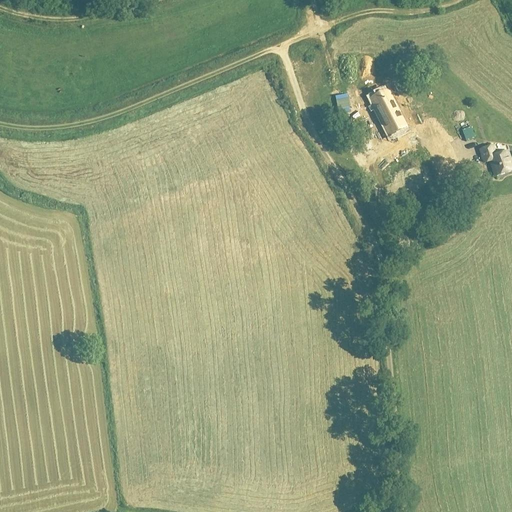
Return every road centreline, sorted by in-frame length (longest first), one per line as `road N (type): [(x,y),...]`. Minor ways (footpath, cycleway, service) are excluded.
road 1 (unclassified): [(406,511),(383,266),(303,113),(279,45)]
road 2 (track): [(320,28),(111,115)]
road 3 (track): [(154,0),(72,16),(0,4)]
road 4 (track): [(320,28),(360,11),(420,11),(454,0)]
